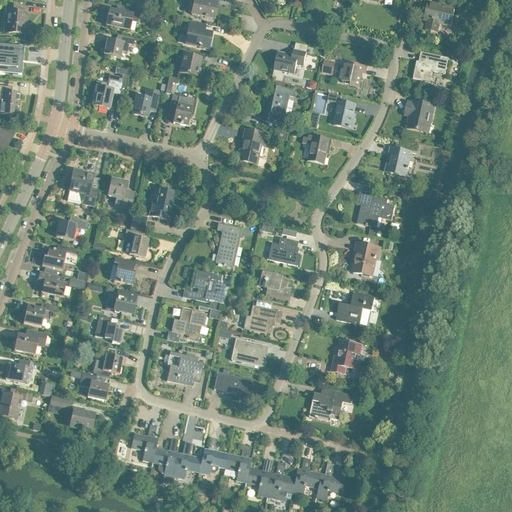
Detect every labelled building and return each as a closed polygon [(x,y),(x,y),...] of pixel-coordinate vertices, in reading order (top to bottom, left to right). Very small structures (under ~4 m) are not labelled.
[(214,20),(217,5),(211,3),(211,0),(186,0),(187,1),(188,2),(188,6),(189,9),(191,15),(204,18),(207,19),(214,20)] [(449,26),(450,19),(452,10),(429,5),(426,18),(429,19),(427,29),(437,32),(439,24),(449,26)] [(26,22),(27,14),(19,13),(19,7),(6,6),(5,20),(7,20),(6,34),(23,35),(24,27),(26,27),(26,26),(25,26),(25,22),(26,22)] [(138,23),(141,10),(127,8),(126,14),(109,10),(109,11),(112,12),(109,26),(106,25),(106,26),(129,31),(131,22),(138,23)] [(208,50),(211,34),(204,32),(206,26),(190,23),(187,37),(190,37),(189,45),(199,48),(201,49),(201,48),(208,50)] [(133,46),(134,40),(117,36),(117,37),(120,37),(119,43),(107,40),(103,56),(120,59),(121,52),(127,54),(129,46),(133,46)] [(0,45),(0,73),(3,74),(19,75),(20,61),(22,61),(24,48),(0,45)] [(201,60),(195,59),(196,53),(179,50),(177,57),(181,58),(178,75),(178,74),(197,78),(197,79),(200,67),(204,68),(205,62),(205,63),(201,62),(202,59),(201,59),(201,60)] [(306,54),(294,52),(294,51),(292,58),(278,54),(278,53),(274,71),(274,70),(295,74),(297,65),(304,66),(307,54),(306,53),(306,54)] [(445,75),(448,59),(421,53),(419,63),(417,62),(413,80),(431,83),(433,73),(445,75)] [(332,76),(335,63),(325,61),(322,74),(332,76)] [(366,68),(354,65),(354,67),(346,66),(343,75),(342,82),(350,84),(349,86),(359,89),(362,74),(365,75),(366,68)] [(178,85),(178,81),(170,79),(166,94),(171,95),(172,89),(174,84),(178,85)] [(119,96),(121,86),(122,83),(109,81),(107,90),(96,88),(92,106),(98,108),(98,110),(106,112),(107,110),(109,110),(112,95),(119,96)] [(315,90),(317,84),(310,82),(309,89),(315,90)] [(17,116),(19,95),(7,93),(8,87),(0,86),(0,100),(2,100),(0,115),(17,116)] [(294,97),(295,93),(270,87),(268,97),(270,97),(265,122),(263,121),(263,122),(277,125),(279,116),(286,117),(290,96),(294,97)] [(155,108),(157,98),(158,94),(146,91),(144,99),(136,97),(132,115),(147,118),(149,106),(155,108)] [(353,130),(350,129),(355,106),(340,103),(341,97),(328,94),(327,102),(338,104),(334,126),(353,130)] [(187,127),(191,108),(190,108),(192,100),(173,95),(172,99),(168,113),(175,114),(173,124),(187,127)] [(451,112),(457,106),(452,101),(446,106),(451,112)] [(434,107),(412,102),(412,104),(408,103),(406,111),(405,115),(405,116),(409,117),(406,129),(426,133),(430,114),(433,115),(434,107)] [(11,142),(14,136),(0,128),(0,153),(1,154),(8,140),(11,142)] [(264,146),(267,135),(246,130),(243,142),(244,142),(240,162),(257,166),(259,156),(262,146),(264,146)] [(332,141),(309,136),(308,139),(304,138),(302,144),(311,146),(307,162),(325,166),(328,149),(330,150),(332,141)] [(406,177),(411,153),(390,149),(388,160),(390,161),(388,172),(385,172),(385,173),(406,177)] [(84,176),(74,174),(73,174),(67,202),(93,207),(96,193),(89,191),(93,176),(84,174),(84,176)] [(130,210),(131,207),(133,198),(124,196),(127,184),(112,180),(108,197),(117,199),(115,207),(130,210)] [(168,215),(173,194),(160,191),(157,205),(152,204),(151,213),(148,213),(147,213),(145,214),(144,215),(143,217),(142,218),(133,217),(131,228),(144,231),(146,219),(150,216),(150,217),(167,221),(167,218),(166,218),(167,214),(168,215)] [(379,201),(374,200),(375,198),(366,196),(364,206),(361,206),(357,224),(365,226),(365,227),(368,227),(379,229),(381,219),(392,221),(395,206),(387,205),(388,200),(379,198),(379,201)] [(86,231),(88,222),(70,218),(69,225),(59,222),(56,238),(73,242),(75,232),(79,233),(79,230),(86,231)] [(243,237),(245,231),(218,225),(217,231),(222,232),(219,250),(220,250),(219,254),(218,254),(215,264),(223,265),(223,267),(225,267),(225,266),(233,268),(240,237),(243,237)] [(126,230),(123,242),(124,242),(131,244),(129,251),(129,255),(134,257),(144,259),(148,241),(141,240),(142,234),(132,232),(130,231),(126,230)] [(281,236),(295,239),(296,233),(283,230),(281,236)] [(297,249),(298,243),(280,239),(278,246),(272,244),(268,261),(297,267),(300,255),(297,255),(298,249),(297,249)] [(103,255),(105,246),(95,244),(94,253),(103,255)] [(377,261),(380,249),(357,244),(354,257),(356,257),(352,274),(372,278),(376,261),(377,261)] [(76,257),(77,250),(57,246),(56,252),(45,250),(48,251),(44,267),(41,267),(62,272),(66,255),(76,257)] [(132,287),(135,274),(132,274),(134,263),(115,258),(113,265),(118,266),(114,283),(132,287)] [(196,272),(193,288),(198,289),(197,294),(195,300),(205,303),(208,303),(209,301),(219,303),(222,285),(219,285),(221,277),(206,274),(196,272)] [(289,302),(292,288),(289,287),(290,281),(281,279),(281,276),(262,272),(260,280),(265,281),(264,288),(267,289),(265,297),(289,302)] [(62,285),(64,278),(40,273),(38,279),(37,279),(38,280),(37,286),(39,287),(39,285),(43,286),(41,294),(63,299),(66,286),(62,285)] [(70,280),(68,287),(84,291),(86,283),(70,280)] [(113,298),(110,311),(114,311),(132,315),(136,296),(126,294),(118,292),(117,299),(113,298)] [(372,312),(374,299),(353,294),(350,307),(340,305),(336,321),(354,325),(359,326),(362,310),(372,312)] [(23,324),(23,325),(33,327),(39,328),(41,319),(47,321),(47,320),(50,321),(51,313),(56,314),(58,308),(51,306),(41,304),(40,310),(27,307),(27,308),(28,308),(24,324),(23,324)] [(273,312),(270,312),(271,311),(252,307),(250,318),(246,317),(244,329),(268,335),(268,333),(270,333),(269,336),(270,336),(272,327),(271,327),(272,323),(280,325),(282,313),(273,311),(273,312)] [(174,321),(171,333),(180,335),(178,343),(184,344),(185,341),(185,339),(196,342),(198,334),(196,334),(198,326),(201,327),(204,328),(206,315),(201,314),(191,312),(191,314),(183,312),(183,309),(181,319),(182,319),(181,322),(174,321)] [(117,327),(118,326),(110,325),(111,319),(99,317),(95,337),(105,340),(112,341),(112,344),(119,346),(122,331),(115,330),(115,327),(117,327)] [(354,325),(353,333),(367,336),(369,328),(359,326),(354,325)] [(47,336),(26,331),(26,332),(27,332),(30,332),(29,338),(17,336),(14,351),(34,356),(36,346),(44,348),(47,336)] [(388,341),(393,337),(389,332),(384,337),(388,341)] [(232,354),(231,361),(252,366),(263,368),(266,357),(264,357),(265,353),(266,354),(268,347),(258,345),(235,339),(235,340),(237,340),(234,354),(232,354)] [(360,357),(362,346),(341,342),(336,365),(333,365),(333,366),(332,372),(331,372),(344,375),(346,368),(354,370),(357,356),(360,357)] [(115,351),(102,348),(100,355),(107,356),(103,372),(119,375),(122,359),(113,357),(114,351),(115,351)] [(212,353),(206,352),(204,358),(211,360),(212,353)] [(199,359),(170,353),(169,356),(170,356),(170,353),(181,356),(178,367),(170,366),(166,382),(192,388),(196,372),(202,373),(204,364),(198,363),(199,359)] [(31,375),(33,364),(14,359),(14,360),(19,361),(18,367),(9,365),(9,366),(10,366),(7,380),(6,380),(6,381),(24,385),(26,374),(31,375)] [(105,402),(108,386),(95,383),(96,377),(82,374),(80,387),(90,389),(88,398),(105,402)] [(244,381),(241,381),(241,379),(236,378),(217,374),(213,390),(214,390),(215,387),(228,390),(228,393),(233,395),(232,401),(238,403),(240,403),(248,405),(253,381),(244,379),(244,381)] [(31,403),(33,394),(27,393),(10,389),(9,396),(3,394),(0,406),(0,416),(16,420),(21,401),(31,403)] [(351,406),(353,397),(334,392),(333,398),(315,394),(311,409),(314,409),(312,419),(316,420),(318,420),(330,423),(331,420),(339,422),(343,404),(351,406)] [(72,411),(74,403),(52,399),(51,406),(72,411)] [(90,433),(94,415),(73,411),(69,428),(81,431),(81,433),(83,433),(83,431),(90,433)] [(153,442),(157,426),(156,426),(156,428),(150,427),(147,437),(134,435),(131,449),(144,452),(142,462),(152,464),(151,468),(155,449),(156,449),(158,440),(157,440),(156,443),(153,442)] [(227,455),(214,452),(217,441),(210,440),(211,438),(210,438),(207,453),(204,453),(204,450),(202,459),(199,474),(209,476),(210,474),(214,474),(217,472),(218,469),(224,470),(223,474),(227,455)] [(173,480),(179,454),(178,454),(178,457),(175,456),(178,441),(177,443),(171,441),(169,452),(156,449),(155,449),(151,468),(152,468),(152,464),(158,465),(157,468),(158,470),(158,471),(159,473),(161,474),(163,476),(162,484),(172,486),(172,482),(173,480)] [(202,459),(189,456),(191,446),(185,444),(185,442),(181,458),(178,457),(179,454),(173,480),(174,478),(184,481),(186,471),(199,474),(197,479),(198,479),(199,474),(202,459)] [(247,462),(250,446),(249,448),(243,447),(241,458),(227,455),(223,474),(224,474),(224,470),(237,473),(235,482),(245,484),(244,489),(245,486),(249,469),(251,460),(250,463),(247,462)] [(321,475),(308,472),(310,461),(304,460),(304,458),(300,474),(297,473),(298,470),(297,470),(295,479),(292,494),(291,498),(292,499),(293,494),(302,496),(305,487),(317,490),(318,490),(320,478),(321,478),(321,475)] [(268,477),(271,461),(271,463),(264,461),(262,472),(249,469),(245,486),(246,484),(259,487),(257,496),(267,498),(266,503),(272,474),(271,477),(268,477)] [(295,479),(282,477),(285,466),(278,464),(279,463),(278,462),(275,478),(272,477),(272,474),(266,503),(267,499),(284,502),(286,493),(292,494),(295,479)] [(345,480),(331,477),(333,466),(327,465),(328,463),(327,463),(324,479),(321,478),(320,478),(318,490),(317,490),(314,503),(315,504),(316,499),(326,501),(328,492),(341,495),(345,480)]
